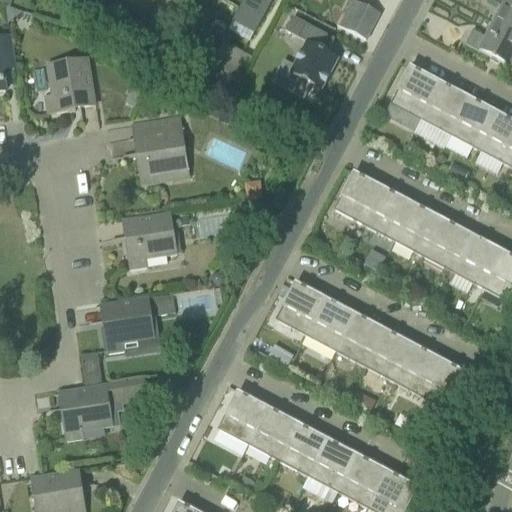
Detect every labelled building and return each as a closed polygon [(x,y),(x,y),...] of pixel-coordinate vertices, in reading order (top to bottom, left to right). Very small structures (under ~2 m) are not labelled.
[(10,0),(0,0),(0,6),(8,8),(10,0)] [(138,31),(144,21),(157,0),(90,0),(90,1),(138,31)] [(271,0),(246,0),(232,26),(254,37),(274,1),(271,0)] [(503,11),(495,26),(511,34),(511,0),(490,0),(489,3),(503,11)] [(366,44),(380,17),(350,2),(337,29),(366,44)] [(8,27),(23,16),(6,9),(8,27)] [(144,21),(138,31),(140,31),(136,38),(165,55),(174,40),(144,21)] [(300,43),(308,29),(293,21),(285,36),(300,43)] [(511,34),(495,26),(487,42),(473,34),(465,48),(511,73),(511,34)] [(0,95),(5,95),(2,73),(14,71),(9,40),(0,41),(0,95)] [(310,88),(321,94),(338,63),(307,46),(290,77),(283,90),(303,101),(310,88)] [(243,73),(218,59),(202,87),(228,101),(243,73)] [(74,111),(95,107),(87,61),(45,68),(50,100),(44,101),(47,119),(75,114),(74,111)] [(390,108),(420,124),(440,87),(409,71),(390,108)] [(129,98),(139,102),(144,90),(135,86),(129,98)] [(470,103),(440,87),(420,124),(450,140),(470,103)] [(157,95),(147,90),(143,97),(153,102),(157,95)] [(172,114),(177,103),(167,99),(162,110),(172,114)] [(450,140),(480,156),(500,119),(470,103),(450,140)] [(511,168),(511,125),(500,119),(480,156),(510,172),(511,168)] [(188,175),(182,133),(180,121),(148,126),(150,139),(136,141),(140,162),(136,162),(140,190),(159,186),(158,179),(188,175)] [(274,165),(268,177),(278,183),(285,170),(274,165)] [(457,182),(463,186),(468,176),(462,173),(457,182)] [(333,214),(364,230),(384,193),(353,177),(333,214)] [(260,185),(244,186),(246,203),(262,201),(260,185)] [(414,209),(384,193),(364,230),(394,246),(414,209)] [(254,205),(243,211),(250,223),(261,217),(254,205)] [(444,225),(414,209),(394,246),(424,262),(444,225)] [(147,264),(178,260),(171,218),(125,225),(128,245),(125,246),(129,273),(148,270),(147,264)] [(190,229),(189,219),(180,220),(181,230),(190,229)] [(474,241),(444,225),(424,262),(454,278),(474,241)] [(504,257),(474,241),(454,278),(484,294),(504,257)] [(511,261),(504,257),(484,294),(511,308),(511,261)] [(215,276),(210,280),(210,286),(213,290),(219,290),(223,286),(223,281),(220,277),(215,276)] [(275,324),(306,340),(325,303),(295,287),(275,324)] [(155,344),(151,320),(175,316),(172,298),(149,302),(103,309),(106,330),(103,330),(107,357),(126,355),(125,348),(155,344)] [(355,319),(325,303),(306,340),(336,356),(355,319)] [(450,307),(444,303),(439,310),(445,314),(450,307)] [(385,335),(355,319),(336,356),(365,372),(385,335)] [(415,351),(385,335),(365,372),(396,388),(415,351)] [(396,388),(426,404),(445,367),(415,351),(396,388)] [(284,354),(278,365),(287,370),(293,359),(284,354)] [(81,360),(85,393),(102,390),(98,357),(81,360)] [(476,383),(445,367),(426,404),(456,420),(476,383)] [(148,405),(148,401),(145,384),(102,390),(85,393),(61,397),(64,417),(61,418),(65,445),(84,442),(83,436),(114,431),(113,430),(119,430),(117,414),(111,415),(110,411),(148,405)] [(357,408),(363,398),(357,395),(351,404),(357,408)] [(248,449),(267,412),(237,396),(217,433),(248,449)] [(297,428),(267,412),(248,449),(278,465),(297,428)] [(327,444),(297,428),(278,465),(307,481),(327,444)] [(137,454),(128,444),(117,454),(126,464),(137,454)] [(307,481),(338,497),(357,460),(327,444),(307,481)] [(338,497),(365,511),(367,511),(387,476),(357,460),(338,497)] [(85,511),(83,495),(79,496),(76,475),(30,483),(35,509),(43,508),(43,511),(85,511)] [(407,511),(418,492),(387,476),(367,511),(407,511)] [(253,485),(243,480),(239,487),(249,493),(253,485)]
